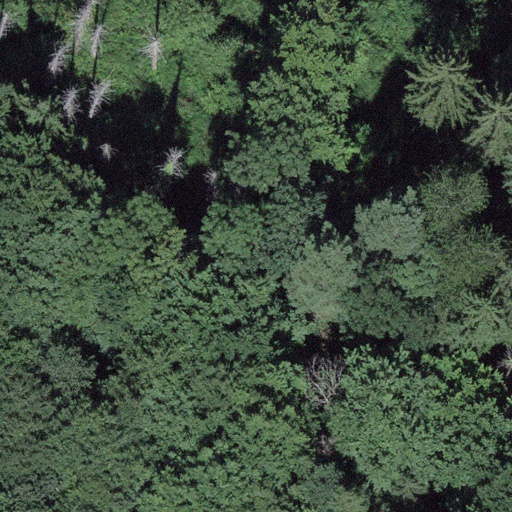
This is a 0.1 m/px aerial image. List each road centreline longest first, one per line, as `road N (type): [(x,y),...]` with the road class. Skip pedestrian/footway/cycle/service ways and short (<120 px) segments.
road 1 (track): [(511,424),(269,308),(0,163)]
road 2 (track): [(344,511),(360,437),(334,338)]
